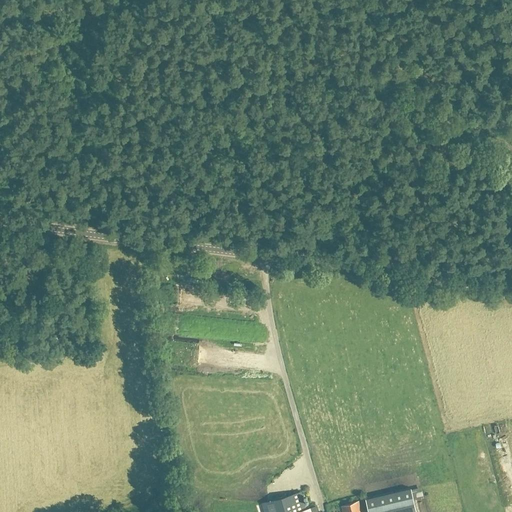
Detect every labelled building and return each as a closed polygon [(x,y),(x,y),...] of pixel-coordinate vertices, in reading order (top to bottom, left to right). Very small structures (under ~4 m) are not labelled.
[(447,146),(437,133),(428,140),(437,153),(447,146)] [(240,314),(241,299),(230,298),(229,313),(240,314)] [(190,321),(182,320),(180,335),(188,336),(190,321)] [(511,466),(507,467),(506,456),(503,456),(504,481),(511,480),(511,466)] [(314,511),(313,506),(304,475),(264,486),(272,511),(314,511)] [(414,511),(409,488),(364,498),(367,511),(414,511)] [(360,511),(357,501),(340,506),(341,511),(360,511)]
